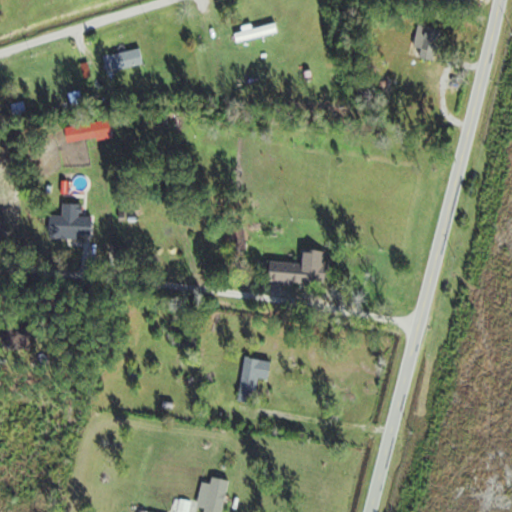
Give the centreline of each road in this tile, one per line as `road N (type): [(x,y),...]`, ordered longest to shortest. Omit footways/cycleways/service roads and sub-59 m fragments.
road 1 (residential): [(422,323),(501,0)]
road 2 (residential): [(372,511),(422,323)]
road 3 (residential): [(0,56),(179,0)]
